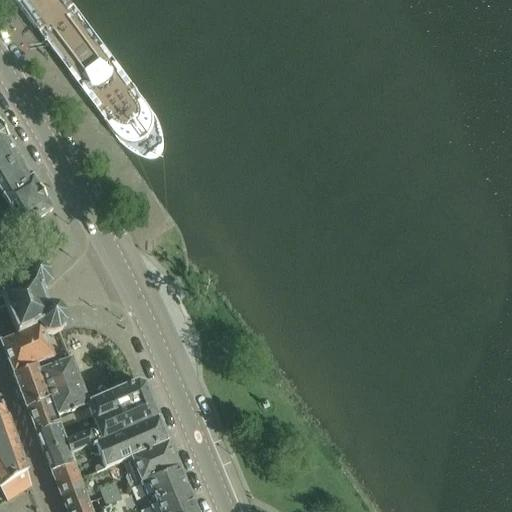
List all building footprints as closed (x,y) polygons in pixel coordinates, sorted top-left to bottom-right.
[(4,135),(0,137),(0,171),(19,160),(4,135)] [(166,146),(137,167),(202,252),(231,230),(166,146)] [(0,207),(35,185),(32,179),(31,180),(19,160),(0,171),(0,207)] [(51,212),(35,185),(0,207),(0,250),(10,244),(0,226),(13,218),(21,231),(51,212)] [(5,296),(10,307),(5,309),(8,317),(11,325),(17,337),(22,335),(24,340),(42,333),(44,335),(49,336),(54,336),(58,334),(61,331),(63,329),(63,328),(64,327),(64,324),(64,320),(64,319),(64,317),(63,315),(62,314),(61,313),(59,311),(57,310),(53,308),(51,308),(49,308),(47,308),(46,309),(43,302),(41,295),(42,295),(43,294),(45,291),(46,289),(47,288),(47,286),(48,285),(48,283),(48,281),(47,278),(46,275),(44,274),(42,272),(39,270),(35,269),(31,269),(28,271),(26,272),(24,273),(23,275),(22,278),(21,280),(20,281),(20,284),(21,287),(7,295),(5,296)] [(0,281),(0,309),(4,307),(5,309),(10,307),(5,296),(7,295),(0,281)] [(22,335),(17,337),(0,343),(0,345),(12,377),(34,368),(37,367),(54,360),(44,335),(42,333),(24,340),(22,335)] [(37,367),(34,368),(46,397),(78,384),(69,362),(51,369),(39,373),(37,367)] [(46,397),(34,368),(12,377),(26,409),(47,401),(46,397)] [(78,384),(46,397),(47,401),(54,419),(51,420),(54,427),(56,433),(79,423),(91,418),(88,411),(90,410),(88,405),(86,406),(78,384)] [(79,423),(56,433),(61,447),(65,457),(87,448),(156,418),(143,388),(142,387),(140,386),(138,385),(136,385),(88,405),(90,410),(88,411),(91,418),(96,431),(89,434),(87,429),(83,431),(79,423)] [(47,401),(26,409),(35,435),(54,427),(51,420),(54,419),(47,401)] [(0,511),(0,494),(6,503),(30,488),(6,420),(1,413),(2,411),(0,407),(0,511)] [(166,444),(156,418),(87,448),(90,456),(95,458),(98,457),(102,466),(96,469),(94,470),(95,474),(122,463),(166,444)] [(56,433),(54,427),(35,435),(43,454),(61,447),(56,433)] [(177,469),(166,444),(122,463),(127,475),(125,479),(129,489),(140,484),(177,469)] [(65,457),(61,447),(43,454),(50,473),(69,466),(65,457)] [(69,466),(50,473),(55,486),(74,480),(69,466)] [(177,469),(140,484),(150,508),(186,493),(177,469)] [(79,492),(74,480),(55,486),(60,499),(79,492)] [(102,500),(118,493),(114,484),(98,491),(102,500)] [(68,511),(84,506),(79,492),(60,499),(65,511),(68,511)] [(121,502),(118,493),(102,500),(105,508),(121,502)] [(194,511),(186,493),(150,508),(151,511),(194,511)]
